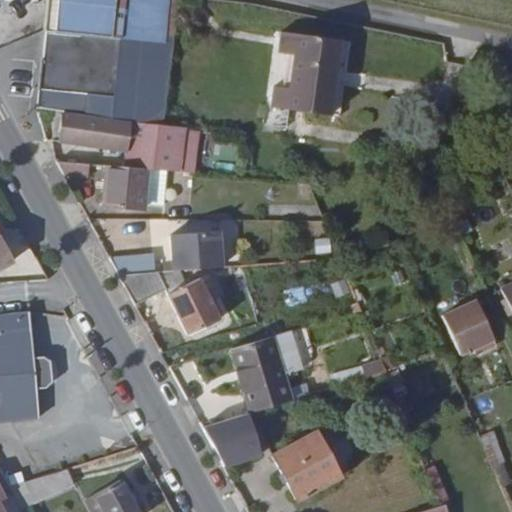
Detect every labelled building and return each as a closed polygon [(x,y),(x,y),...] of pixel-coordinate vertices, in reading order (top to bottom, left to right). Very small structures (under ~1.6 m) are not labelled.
[(125,0),(48,0),(46,30),(70,32),(122,38),(125,0)] [(169,0),(125,0),(122,38),(164,43),(169,0)] [(70,32),(46,30),(43,58),(68,62),(70,32)] [(38,102),(37,107),(66,112),(160,126),(161,121),(170,43),(164,43),(122,38),(70,32),(68,62),(43,58),(38,102)] [(284,35),(281,55),(296,57),(299,38),(284,35)] [(331,117),(343,45),(299,38),(296,57),(291,91),(276,88),(273,108),(331,117)] [(182,130),(162,127),(160,126),(66,112),(62,140),(124,150),(121,172),(150,176),(170,177),(175,177),(182,130)] [(92,180),(94,169),(59,164),(66,177),(92,180)] [(146,207),(150,176),(121,172),(113,171),(108,205),(145,211),(146,207)] [(146,207),(166,209),(170,177),(150,176),(146,207)] [(175,259),(179,258),(180,272),(225,269),(222,233),(173,238),(175,259)] [(112,261),(121,277),(157,274),(155,256),(112,261)] [(180,272),(176,272),(157,274),(121,277),(138,309),(170,294),(192,333),(223,317),(201,277),(187,284),(180,272)] [(511,316),(511,283),(499,290),(511,316)] [(481,353),(497,347),(477,302),(443,316),(460,356),(474,350),(479,347),(481,353)] [(0,333),(0,423),(32,421),(30,392),(39,392),(45,387),(43,364),(35,360),(26,360),(22,332),(0,333)] [(251,414),(291,402),(270,337),(231,349),(251,414)] [(220,460),(240,449),(225,422),(203,428),(220,460)] [(494,428),(480,433),(492,464),(505,459),(494,428)] [(298,501),(341,478),(317,436),(274,458),(280,470),(274,474),(285,494),(293,491),(298,501)] [(19,505),(59,497),(54,471),(15,480),(19,505)] [(85,511),(121,511),(106,486),(79,500),(85,511)] [(76,511),(85,511),(79,500),(72,504),(76,511)] [(444,511),(441,503),(414,511),(444,511)]
